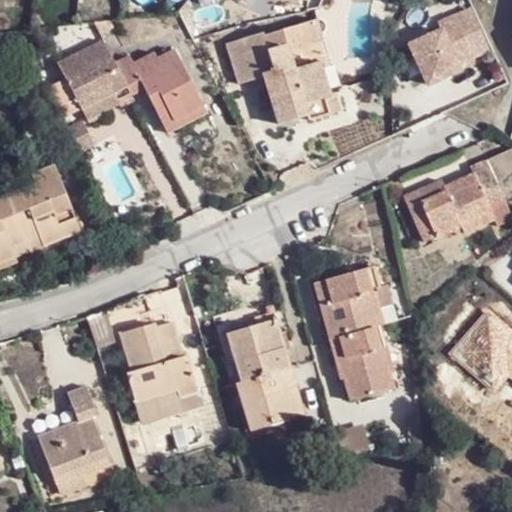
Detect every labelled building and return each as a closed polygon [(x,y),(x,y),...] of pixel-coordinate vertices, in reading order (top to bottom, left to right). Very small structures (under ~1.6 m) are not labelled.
[(427,0),(410,0),(409,2),(421,10),(427,0)] [(455,18),(401,44),(423,88),(477,62),(455,18)] [(279,29),(284,44),(318,34),(313,19),(279,29)] [(292,70),(284,44),(279,29),(260,36),(258,32),(222,45),(235,86),(260,78),(276,124),(305,115),(307,122),(337,111),(332,94),(327,96),(316,63),(292,70)] [(130,101),(112,68),(102,48),(57,71),(81,116),(112,101),(119,114),(133,107),(130,101)] [(168,122),(199,108),(171,55),(156,64),(152,58),(133,68),(128,60),(112,68),(130,101),(142,95),(150,111),(160,106),(168,122)] [(105,121),(119,114),(112,101),(81,116),(89,133),(106,124),(105,121)] [(203,115),(199,108),(168,122),(160,106),(150,111),(162,134),(203,115)] [(466,165),(470,173),(478,190),(493,184),(482,158),(466,165)] [(38,233),(43,246),(80,232),(55,166),(31,174),(34,185),(6,195),(22,239),(38,233)] [(459,227),(460,232),(490,219),(478,190),(470,173),(439,187),(443,195),(417,205),(421,214),(410,219),(421,242),(451,230),(459,227)] [(402,199),(410,219),(421,214),(417,205),(443,195),(439,187),(438,183),(402,199)] [(509,220),(493,184),(478,190),(490,219),(493,227),(509,220)] [(12,243),(22,239),(6,195),(0,197),(0,261),(17,256),(12,243)] [(27,252),(43,246),(38,233),(22,239),(27,252)] [(27,252),(22,239),(12,243),(17,256),(27,252)] [(352,401),(393,389),(380,348),(385,346),(380,327),(384,326),(373,290),(381,288),(375,267),(315,284),(341,382),(346,380),(352,401)] [(86,316),(92,349),(114,345),(107,312),(86,316)] [(262,412),(266,427),(299,417),(270,322),(224,337),(238,382),(232,384),(243,418),(262,412)] [(172,401),(193,395),(185,367),(177,369),(166,327),(150,332),(148,326),(115,336),(127,373),(120,375),(130,405),(170,393),(172,401)] [(66,390),(76,421),(91,416),(92,420),(98,418),(87,384),(66,390)] [(247,433),(266,427),(262,412),(243,418),(247,433)] [(52,484),(81,475),(107,467),(92,420),(91,416),(76,421),(36,434),(52,484)] [(84,486),(81,475),(52,484),(56,495),(84,486)]
